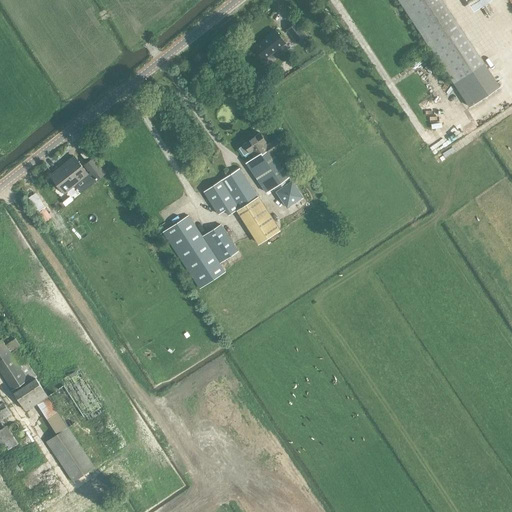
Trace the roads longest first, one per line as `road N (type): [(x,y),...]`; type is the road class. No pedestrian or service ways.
road 1 (unclassified): [(0,188),(238,0)]
road 2 (unknown): [(455,0),(510,77),(502,95),(434,144)]
road 3 (track): [(4,391),(70,488),(70,511)]
